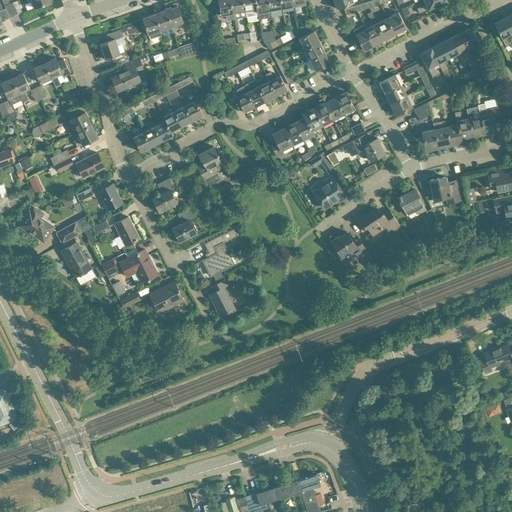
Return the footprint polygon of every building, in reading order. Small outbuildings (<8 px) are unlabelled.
[(234,19),(230,0),(218,0),(221,15),(225,14),(226,20),(234,19)] [(246,17),(243,0),(230,0),(234,19),(246,17)] [(258,15),(255,0),(243,0),(246,17),(258,15)] [(270,10),(267,0),(255,0),(258,15),(259,19),(271,17),(270,10)] [(282,8),(280,0),(267,0),(270,10),(282,8)] [(293,6),(292,0),(280,0),(282,8),(293,6)] [(354,3),(352,0),(333,0),(336,8),(354,3)] [(424,0),(426,4),(412,10),(414,15),(421,12),(422,15),(427,13),(426,10),(444,3),(442,0),(424,0)] [(13,2),(10,4),(5,6),(10,17),(18,13),(13,2)] [(368,8),(366,2),(355,5),(357,11),(368,8)] [(357,11),(355,5),(344,9),(346,15),(357,11)] [(165,10),(171,27),(173,31),(178,29),(179,29),(179,28),(180,27),(179,27),(179,24),(183,23),(177,6),(171,8),(170,6),(165,8),(165,10)] [(171,27),(165,10),(155,13),(160,30),(171,27)] [(398,12),(387,18),(395,34),(407,29),(398,12)] [(160,30),(155,13),(143,18),(150,40),(162,36),(160,30)] [(511,33),(504,17),(499,19),(500,20),(494,23),(506,47),(511,45),(506,35),(511,33)] [(395,34),(387,18),(376,24),(385,40),(395,34)] [(385,40),(376,24),(366,29),(364,24),(364,25),(374,45),(385,40)] [(374,45),(364,25),(353,30),(364,51),(374,45)] [(303,26),(297,28),(300,34),(306,31),(303,26)] [(465,29),(460,31),(468,46),(473,44),(478,53),(483,51),(471,27),(465,30),(465,29)] [(300,34),(297,28),(292,31),(290,30),(286,32),(286,35),(289,40),(300,34)] [(112,57),(114,56),(114,55),(120,53),(115,38),(122,36),(120,30),(107,34),(109,40),(100,43),(105,58),(111,56),(112,57)] [(299,38),(305,50),(320,42),(314,30),(299,38)] [(257,41),(255,31),(249,32),(251,42),(257,41)] [(468,46),(460,31),(456,33),(457,34),(451,37),(463,61),(467,59),(462,50),(468,46)] [(286,35),(276,40),(279,45),(289,40),(286,35)] [(234,37),(226,39),(227,45),(236,44),(234,37)] [(463,61),(451,37),(445,40),(444,39),(440,41),(448,57),(453,54),(458,63),(463,61)] [(270,50),(279,45),(276,40),(275,40),(274,39),(269,39),(265,43),(270,50)] [(448,57),(440,41),(436,43),(436,45),(431,48),(430,46),(430,47),(438,62),(442,71),(447,69),(442,60),(448,57)] [(325,52),(320,42),(305,50),(310,60),(325,52)] [(184,45),(178,47),(179,47),(181,53),(182,56),(187,55),(186,51),(184,45)] [(181,53),(179,47),(178,47),(167,51),(169,57),(181,53)] [(438,62),(430,47),(426,49),(426,50),(420,53),(432,76),(437,74),(432,65),(438,62)] [(256,56),(257,58),(259,61),(270,55),(267,50),(256,56)] [(276,60),(278,64),(283,61),(277,50),(272,52),(276,60)] [(330,63),(325,52),(310,60),(305,63),(310,73),(330,63)] [(151,63),(157,60),(154,54),(148,57),(151,63)] [(248,66),(259,61),(257,58),(256,56),(245,61),(248,66)] [(48,57),(43,60),(51,77),(56,87),(62,85),(57,74),(61,72),(63,76),(69,73),(63,59),(57,61),(55,58),(50,60),(48,57)] [(119,90),(141,81),(137,71),(143,69),(138,59),(123,65),(125,71),(113,77),(119,90)] [(286,59),(283,61),(278,64),(281,71),(283,74),(288,71),(285,65),(288,63),(286,59)] [(51,77),(43,60),(38,62),(39,65),(34,68),(40,82),(51,77)] [(238,72),(248,66),(245,61),(235,67),(238,72)] [(417,69),(420,75),(424,74),(425,73),(419,62),(413,65),(404,70),(406,75),(417,69)] [(226,77),(238,72),(235,67),(224,72),(226,77)] [(479,67),(469,72),(472,77),(482,72),(479,67)] [(293,82),(288,71),(283,74),(284,76),(288,85),(293,82)] [(266,74),(267,76),(277,95),(287,90),(280,75),(274,78),(270,72),(266,74)] [(16,73),(11,75),(19,92),(23,102),(28,99),(24,90),(30,88),(23,73),(17,75),(16,73)] [(425,73),(424,74),(420,75),(425,86),(429,84),(430,83),(425,73)] [(379,82),(385,94),(401,85),(396,74),(379,82)] [(11,75),(5,77),(7,80),(1,83),(9,100),(3,102),(9,114),(15,111),(11,104),(22,99),(23,102),(19,92),(11,75)] [(190,76),(174,84),(177,90),(193,81),(190,76)] [(277,95),(267,76),(256,82),(266,101),(277,95)] [(266,101),(256,82),(255,79),(244,85),(256,106),(266,101)] [(469,82),(462,85),(464,90),(471,87),(469,82)] [(430,83),(429,84),(425,86),(430,97),(436,94),(430,83)] [(166,95),(177,90),(174,84),(163,90),(166,95)] [(42,85),(36,87),(41,99),(42,98),(44,103),(49,101),(42,85)] [(256,106),(244,85),(239,88),(237,89),(236,91),(236,93),(236,95),(237,97),(236,97),(244,112),(256,106)] [(390,104),(407,96),(401,85),(385,94),(390,104)] [(464,90),(462,85),(455,89),(457,93),(464,90)] [(41,99),(36,87),(30,90),(36,101),(41,99)] [(155,101),(166,95),(163,90),(153,95),(155,101)] [(346,91),(336,97),(344,114),(354,108),(346,91)] [(447,93),(439,96),(442,101),(449,97),(447,93)] [(195,100),(185,105),(192,121),(203,115),(199,108),(205,105),(199,94),(193,97),(195,100)] [(145,106),(155,101),(153,95),(142,101),(145,106)] [(412,106),(407,96),(390,104),(395,115),(412,106)] [(442,101),(439,96),(432,100),(435,104),(442,101)] [(344,114),(336,97),(324,102),(333,119),(344,114)] [(134,112),(145,106),(142,101),(131,106),(134,112)] [(3,102),(0,103),(0,110),(3,117),(9,114),(3,102)] [(333,119),(324,102),(314,108),(322,125),(333,119)] [(413,109),(419,120),(428,116),(431,115),(428,102),(413,109)] [(492,113),(487,114),(484,103),(478,105),(480,115),(484,134),(496,131),(494,123),(500,121),(497,108),(491,109),(492,113)] [(192,121),(185,105),(174,111),(182,126),(192,121)] [(123,117),(134,112),(131,106),(120,112),(123,117)] [(322,125),(314,108),(303,114),(306,120),(311,130),(322,125)] [(182,126),(174,111),(164,116),(165,120),(171,132),(182,126)] [(472,136),(468,118),(462,119),(460,111),(454,112),(457,124),(460,139),(461,139),(472,136)] [(65,122),(68,128),(71,134),(91,124),(85,112),(65,122)] [(484,134),(480,115),(468,118),(472,136),(484,134)] [(311,130),(306,120),(304,117),(294,122),(303,139),(313,134),(311,130)] [(40,126),(43,133),(59,125),(56,118),(40,126)] [(173,135),(171,132),(165,120),(155,125),(163,141),(173,135)] [(303,139),(294,122),(283,128),(292,145),(303,139)] [(350,127),(352,132),(354,136),(365,130),(361,122),(350,127)] [(97,137),(91,124),(71,134),(72,135),(77,132),(80,138),(75,141),(78,147),(97,137)] [(460,139),(457,124),(446,127),(450,145),(462,143),(461,139),(460,139)] [(163,141),(155,125),(144,131),(152,146),(163,141)] [(34,137),(43,133),(40,126),(33,129),(33,130),(33,132),(33,133),(33,135),(34,137)] [(450,145),(446,127),(434,129),(438,148),(450,145)] [(292,145),(283,128),(272,133),(277,141),(271,144),(277,157),(283,154),(281,150),(292,145)] [(438,148),(434,129),(422,132),(426,150),(438,148)] [(141,152),(152,146),(144,131),(133,137),(141,152)] [(342,137),(343,138),(344,141),(354,136),(352,132),(342,137)] [(362,135),(351,141),(345,144),(351,155),(357,152),(364,149),(370,160),(384,153),(376,138),(366,143),(362,135)] [(344,141),(343,138),(342,137),(331,142),(333,147),(340,143),(344,141)] [(333,147),(331,142),(324,146),(326,150),(333,147)] [(204,163),(197,166),(203,179),(206,185),(220,178),(216,172),(214,167),(221,163),(218,156),(213,146),(198,154),(201,159),(202,158),(204,163)] [(315,148),(308,152),(310,156),(317,152),(315,148)] [(0,166),(14,162),(10,149),(0,152),(0,166)] [(51,158),(54,165),(55,164),(70,157),(67,150),(52,157),(51,158)] [(321,163),(326,171),(333,166),(323,151),(310,160),(314,167),(321,163)] [(76,163),(83,177),(104,167),(97,152),(76,163)] [(70,157),(55,164),(59,172),(74,165),(70,157)] [(20,163),(15,165),(20,176),(24,174),(25,174),(20,163)] [(26,173),(31,169),(28,164),(22,168),(26,173)] [(364,169),(366,174),(375,169),(373,165),(364,169)] [(487,171),(490,184),(496,183),(498,191),(511,187),(511,171),(504,173),(503,167),(487,171)] [(0,210),(14,205),(7,189),(5,190),(0,175),(0,210)] [(36,175),(29,178),(31,185),(39,181),(36,175)] [(345,195),(332,176),(323,182),(325,186),(315,193),(324,208),(345,195)] [(430,180),(434,201),(446,198),(447,203),(460,200),(456,180),(456,182),(447,184),(445,177),(430,180)] [(159,211),(176,202),(170,190),(174,187),(169,178),(157,184),(162,193),(153,198),(159,211)] [(98,190),(108,210),(122,203),(113,183),(98,190)] [(76,194),(79,201),(93,194),(90,187),(76,194)] [(473,188),(465,190),(468,203),(476,201),(473,188)] [(398,197),(407,214),(417,209),(418,212),(425,209),(415,189),(398,197)] [(504,210),(506,218),(504,218),(505,224),(511,223),(511,200),(510,201),(509,195),(493,198),(496,212),(504,210)] [(53,214),(60,219),(71,203),(63,198),(53,214)] [(40,218),(43,213),(34,207),(30,212),(29,211),(20,226),(44,241),(53,227),(40,218)] [(179,241),(196,232),(189,220),(195,217),(190,207),(177,214),(180,220),(182,219),(184,222),(173,228),(179,241)] [(360,219),(367,229),(368,228),(373,236),(386,227),(389,232),(392,229),(394,232),(401,227),(390,210),(383,214),(382,212),(380,214),(376,209),(368,214),(367,213),(360,219)] [(425,212),(432,225),(437,222),(431,209),(425,212)] [(122,247),(125,253),(135,247),(133,242),(139,239),(128,216),(114,223),(125,245),(122,247)] [(109,226),(106,220),(92,227),(95,233),(109,226)] [(57,233),(62,241),(80,232),(75,223),(57,233)] [(234,264),(223,244),(223,243),(238,235),(234,228),(204,244),(211,256),(203,260),(211,276),(213,274),(221,270),(234,264)] [(339,235),(331,240),(341,256),(349,251),(353,257),(365,248),(360,241),(356,234),(351,238),(347,232),(340,236),(339,235)] [(94,274),(77,242),(62,251),(64,250),(74,268),(72,269),(79,282),(82,283),(86,281),(86,278),(94,274)] [(58,252),(66,247),(64,243),(56,248),(58,252)] [(157,274),(145,249),(119,262),(126,276),(136,271),(141,282),(147,279),(148,280),(150,279),(149,278),(157,274)] [(377,269),(383,265),(375,253),(369,256),(377,269)] [(102,265),(107,276),(118,270),(112,259),(102,265)] [(221,270),(213,274),(216,279),(223,275),(221,270)] [(227,285),(224,280),(212,286),(215,291),(209,295),(214,303),(216,307),(216,308),(220,316),(235,308),(224,287),(227,285)] [(149,294),(159,312),(183,300),(179,292),(179,291),(178,290),(173,281),(149,294)] [(139,299),(136,292),(120,300),(123,307),(139,299)] [(487,359),(481,361),(486,373),(492,370),(491,367),(511,358),(511,352),(508,344),(485,353),(487,359)] [(3,392),(0,393),(0,424),(14,419),(3,392)] [(21,424),(19,421),(17,419),(9,424),(11,427),(14,430),(21,424)] [(316,473),(296,480),(300,491),(301,491),(302,496),(307,511),(317,511),(320,511),(312,488),(320,485),(316,473)] [(296,480),(276,486),(280,498),(292,494),(294,498),(301,495),(300,491),(296,480)] [(276,486),(244,496),(247,504),(249,511),(254,511),(257,511),(261,510),(259,504),(266,502),(280,498),(276,486)] [(316,492),(318,499),(329,496),(327,489),(316,492)] [(239,511),(234,496),(225,499),(228,511),(239,511)]
